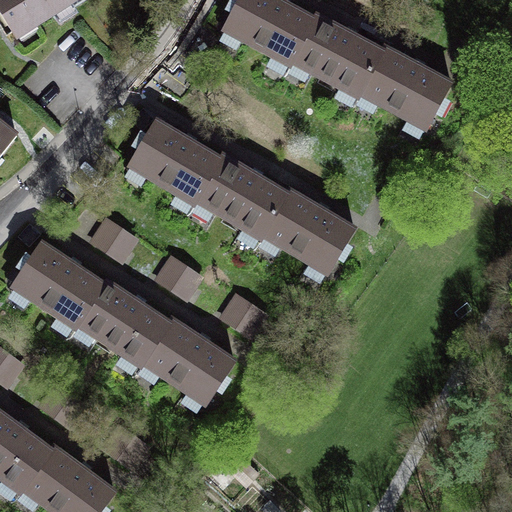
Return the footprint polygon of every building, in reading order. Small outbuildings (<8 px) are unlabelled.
[(0,0),(0,22),(15,47),(90,0),(0,0)] [(290,66),(292,63),(314,22),(285,7),(272,0),(241,0),(224,31),(290,66)] [(359,98),(361,95),(382,55),(355,40),(316,19),(314,22),(292,63),(359,98)] [(385,50),(382,55),(361,95),(427,130),(450,86),(418,68),(385,50)] [(156,123),(130,166),(195,205),(197,201),(220,162),(188,142),(156,123)] [(0,161),(17,139),(0,125),(0,161)] [(222,158),(220,162),(197,201),(262,239),(264,236),(287,196),(255,177),(222,158)] [(322,212),(289,193),(287,196),(264,236),(328,274),(354,231),(322,212)] [(108,221),(93,244),(121,262),(136,239),(108,221)] [(14,287),(76,329),(79,325),(104,287),(73,266),(41,246),(14,287)] [(173,259),(157,282),(185,300),(201,277),(173,259)] [(104,287),(79,325),(141,367),(144,363),(169,325),(138,304),(106,283),(104,287)] [(238,296),(222,319),(250,338),(266,315),(238,296)] [(203,342),(171,321),(169,325),(144,363),(206,405),(234,363),(203,342)] [(0,348),(0,383),(5,387),(22,365),(0,348)] [(58,386),(41,408),(68,428),(85,406),(58,386)] [(0,476),(21,492),(24,489),(51,452),(21,430),(0,414),(0,476)] [(148,447),(121,427),(104,449),(131,469),(148,447)] [(84,471),(53,449),(51,452),(24,489),(54,511),(100,511),(114,493),(84,471)]
